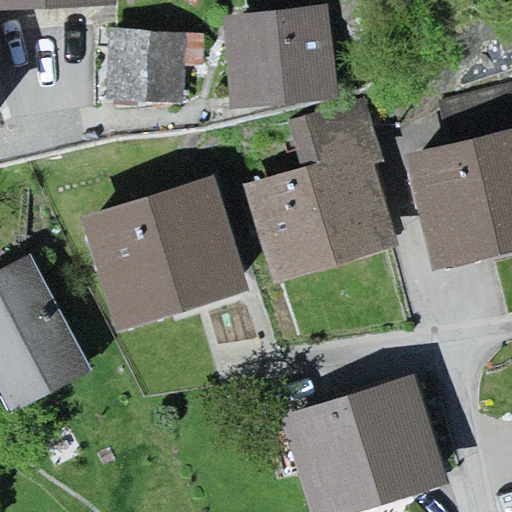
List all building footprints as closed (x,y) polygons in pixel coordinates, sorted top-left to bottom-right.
[(332,85),(320,0),(256,0),(222,5),(235,98),(332,85)] [(193,23),(113,22),(111,99),(191,101),(193,23)] [(0,89),(0,119),(8,118),(0,89)] [(309,163),(244,180),(272,285),(403,250),(364,104),(298,121),(309,163)] [(511,121),(413,147),(443,268),(511,250),(511,121)] [(222,173),(86,210),(117,323),(253,286),(222,173)] [(0,402),(3,409),(95,363),(40,252),(0,271),(0,402)] [(419,372),(289,410),(318,511),(321,511),(450,474),(419,372)]
